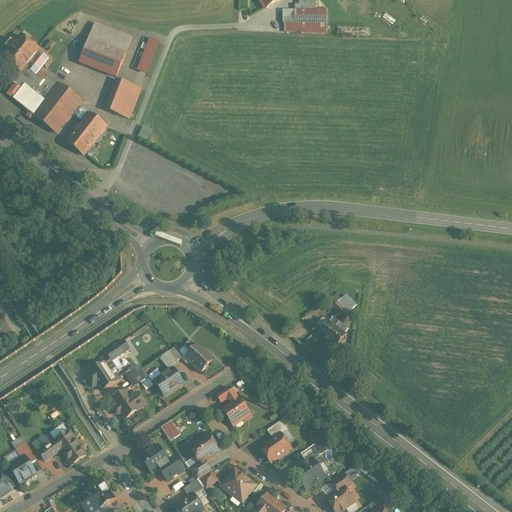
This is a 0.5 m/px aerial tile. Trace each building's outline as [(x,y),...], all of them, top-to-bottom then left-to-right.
[(259,0),(265,9),(279,0),(259,0)] [(314,0),(298,0),(299,5),(295,5),(295,11),(315,11),(314,0)] [(293,11),(283,11),(283,24),(285,24),(293,24),(293,11)] [(295,11),(293,11),(293,24),(285,24),(285,33),(300,33),(300,34),(327,35),(327,11),(315,11),(295,11)] [(132,39),(95,24),(79,63),(116,78),(132,39)] [(134,68),(149,74),(162,42),(147,36),(134,68)] [(21,37),(4,58),(5,60),(5,61),(12,66),(13,66),(20,72),(21,72),(27,65),(38,50),(21,37)] [(47,78),(40,87),(39,87),(43,82),(32,74),(34,71),(27,65),(21,72),(20,72),(18,74),(16,75),(13,79),(14,82),(16,84),(18,84),(23,88),(13,100),(30,113),(28,116),(28,117),(32,120),(33,120),(35,117),(36,117),(42,122),(42,123),(48,128),(49,127),(55,132),(55,133),(57,134),(80,103),(58,86),(47,78)] [(122,82),(110,112),(129,120),(141,90),(122,82)] [(83,120),(89,112),(82,107),(76,116),(83,120)] [(89,114),(67,143),(83,156),(106,127),(89,114)] [(149,140),(154,131),(146,127),(141,136),(149,140)] [(341,300),(332,308),(337,314),(343,308),(346,306),(341,300)] [(343,308),(337,314),(344,322),(351,316),(343,308)] [(333,319),(329,324),(328,323),(323,330),(317,326),(313,331),(335,348),(345,336),(344,335),(347,330),(339,323),(338,324),(333,319)] [(118,346),(106,355),(111,362),(123,353),(118,346)] [(214,362),(198,347),(185,360),(201,375),(214,362)] [(183,356),(176,348),(169,352),(176,361),(183,356)] [(169,352),(160,358),(168,368),(176,361),(169,352)] [(117,382),(104,364),(90,373),(90,374),(85,377),(93,388),(98,385),(103,392),(117,382)] [(133,368),(124,374),(128,380),(137,374),(133,368)] [(173,369),(154,383),(164,398),(172,393),(172,392),(183,384),(173,369)] [(137,374),(128,380),(133,387),(145,378),(140,372),(137,374)] [(229,388),(217,397),(221,404),(235,394),(238,392),(229,388)] [(126,391),(111,402),(116,408),(114,410),(113,412),(116,415),(118,415),(120,414),(125,420),(144,406),(136,395),(131,398),(126,391)] [(235,394),(227,400),(230,405),(222,410),(233,427),(249,416),(235,394)] [(51,400),(55,408),(62,404),(58,396),(51,400)] [(282,421),(267,431),(273,440),(281,435),(288,430),(282,421)] [(161,429),(170,442),(180,436),(170,422),(161,429)] [(86,456),(69,432),(54,442),(55,443),(61,452),(71,466),(86,456)] [(208,435),(201,440),(199,439),(194,442),(193,445),(195,448),(191,451),(200,464),(200,465),(204,462),(219,452),(208,435)] [(273,440),(261,449),(271,463),(291,450),(281,435),(273,440)] [(61,452),(55,443),(50,446),(44,437),(39,440),(39,441),(44,447),(45,446),(53,457),(61,452)] [(45,446),(44,447),(39,441),(33,445),(39,454),(40,453),(45,462),(53,457),(45,446)] [(37,461),(26,444),(15,450),(21,459),(24,457),(29,465),(37,461)] [(316,445),(301,455),(306,462),(308,464),(313,461),(322,454),(316,445)] [(158,447),(141,459),(152,474),(159,470),(167,483),(177,476),(170,465),(158,447)] [(21,459),(9,467),(20,485),(35,475),(29,465),(24,457),(21,459)] [(177,460),(170,465),(177,476),(185,471),(177,460)] [(306,462),(305,463),(302,462),(302,466),(300,466),(303,470),(297,474),(300,479),(298,479),(306,491),(318,482),(316,479),(323,475),(313,461),(308,464),(306,462)] [(204,462),(200,465),(200,464),(190,471),(197,481),(211,472),(204,462)] [(10,481),(1,466),(0,466),(0,475),(5,484),(10,481)] [(352,479),(361,472),(356,466),(348,473),(352,479)] [(255,486),(234,470),(221,487),(234,497),(236,493),(245,500),(255,486)] [(211,473),(201,480),(206,489),(217,482),(211,473)] [(0,497),(5,494),(10,491),(5,484),(0,475),(0,497)] [(344,475),(331,484),(337,492),(343,488),(345,491),(352,486),(344,475)] [(101,480),(87,490),(88,491),(83,494),(88,501),(80,506),(84,511),(95,511),(114,500),(105,487),(106,487),(101,480)] [(197,481),(184,490),(189,498),(194,495),(194,496),(203,490),(197,481)] [(337,492),(326,499),(335,511),(342,511),(346,510),(347,507),(353,502),(345,491),(343,488),(337,492)] [(189,498),(174,508),(176,511),(203,511),(204,511),(194,496),(194,495),(189,498)] [(283,511),(286,510),(267,496),(255,511),(283,511)] [(381,498),(368,507),(371,511),(374,511),(380,508),(381,508),(386,505),(381,498)]
